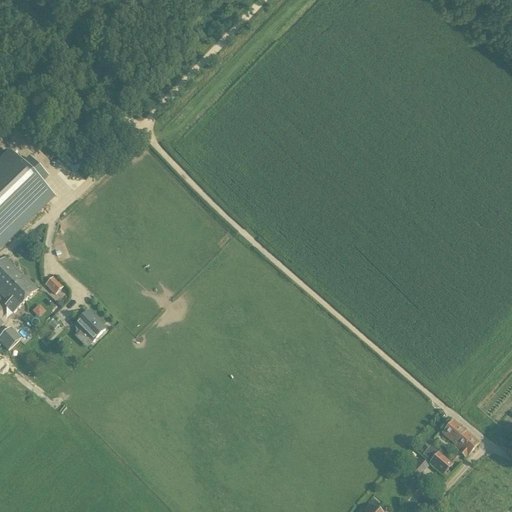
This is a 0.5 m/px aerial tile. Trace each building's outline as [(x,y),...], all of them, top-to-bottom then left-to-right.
[(9,153),(0,162),(0,248),(6,243),(53,198),(48,193),(41,186),(48,179),(36,167),(29,159),(24,164),(22,166),(9,153)] [(24,279),(4,259),(0,262),(0,293),(9,302),(6,305),(14,314),(37,290),(25,278),(24,279)] [(55,295),(62,288),(53,279),(48,284),(46,286),(48,287),(55,295)] [(40,305),(35,312),(42,318),(47,311),(40,305)] [(93,343),(105,330),(88,312),(75,325),(93,343)] [(21,339),(10,328),(0,337),(0,343),(8,352),(21,339)] [(468,456),(479,444),(453,422),(442,434),(468,456)] [(450,468),(436,456),(430,463),(430,464),(444,476),(450,468)] [(416,480),(428,468),(419,460),(408,472),(416,480)]
